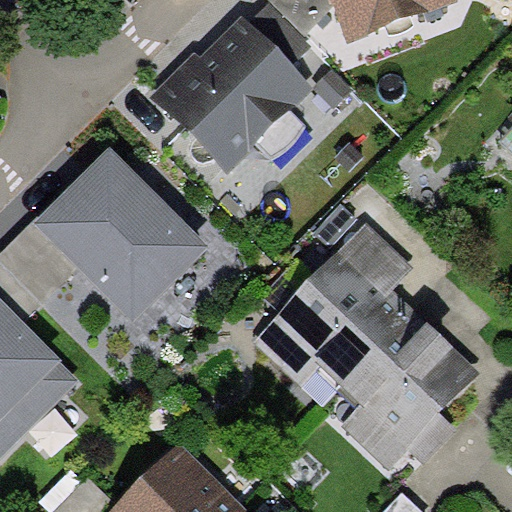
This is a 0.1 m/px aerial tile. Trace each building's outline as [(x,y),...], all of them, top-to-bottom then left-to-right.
[(324,16),(334,11),(329,0),(268,0),(270,2),(303,38),(324,16)] [(329,0),(334,11),(346,44),(458,3),(457,0),(329,0)] [(303,38),(270,2),(249,22),(292,67),(313,48),(303,38)] [(244,17),(154,100),(223,174),(313,91),(292,67),(249,22),(244,17)] [(353,92),(333,70),(314,87),(335,109),(353,92)] [(41,220),(33,228),(77,271),(132,326),(208,250),(110,152),(41,220)] [(33,228),(41,220),(38,217),(0,255),(0,301),(23,325),(77,271),(33,228)] [(320,369),(340,387),(412,311),(392,293),(413,270),(365,225),(254,342),(302,388),(320,369)] [(0,462),(81,383),(23,325),(0,301),(0,462)] [(412,311),(340,387),(361,407),(343,426),(391,471),(480,375),(412,311)] [(243,511),(246,510),(180,444),(117,507),(112,511),(243,511)] [(112,511),(117,507),(88,479),(55,511),(112,511)] [(421,511),(403,494),(385,511),(421,511)]
